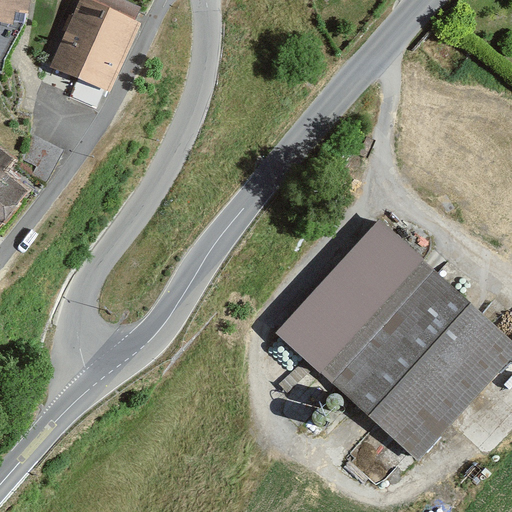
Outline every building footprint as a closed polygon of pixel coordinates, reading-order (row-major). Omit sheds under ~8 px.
[(0,0),(0,17),(27,22),(31,0),(0,0)] [(90,0),(79,0),(48,71),(108,97),(141,22),(90,0)] [(33,136),(27,161),(53,168),(60,143),(33,136)] [(0,164),(0,236),(35,193),(0,164)] [(277,333),(420,463),(511,362),(511,344),(377,222),(277,333)]
